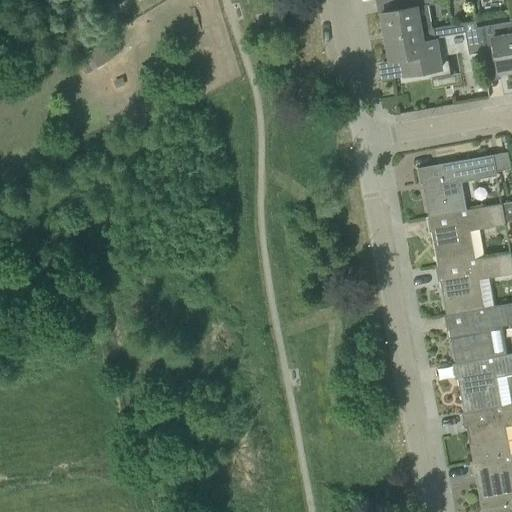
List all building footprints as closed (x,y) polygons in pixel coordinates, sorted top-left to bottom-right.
[(395,0),(397,9),(381,12),(385,37),(420,30),(432,28),(430,17),(418,20),(416,7),(428,5),(434,4),(432,0),(395,0)] [(511,69),(511,20),(503,23),(477,27),(482,53),(483,59),(495,57),(498,72),(511,69)] [(420,30),(385,37),(390,61),(401,59),(404,76),(441,69),(437,49),(436,41),(435,37),(464,31),(465,36),(468,55),(482,53),(477,27),(476,21),(432,28),(420,30)] [(461,181),(496,175),(495,170),(511,167),(508,152),(493,154),(417,168),(420,183),(422,183),(428,216),(466,209),(461,181)] [(505,225),(504,219),(510,218),(511,223),(511,222),(511,201),(466,209),(428,216),(426,217),(429,232),(431,232),(437,265),(475,258),(470,232),(505,225)] [(479,281),(511,275),(511,251),(475,258),(437,265),(435,266),(438,281),(440,281),(446,314),(483,307),(479,281)] [(446,314),(444,315),(447,330),(449,329),(455,363),(492,356),(488,330),(502,327),(511,325),(511,302),(493,305),(483,307),(446,314)] [(511,376),(511,352),(507,354),(492,356),(455,363),(453,364),(455,379),(457,379),(464,412),(501,405),(496,379),(511,376)] [(464,412),(461,413),(464,428),(466,428),(472,461),(510,454),(505,427),(511,425),(511,403),(501,405),(464,412)] [(472,461),(470,461),(473,477),(475,477),(479,497),(481,510),(511,504),(511,453),(510,454),(472,461)]
